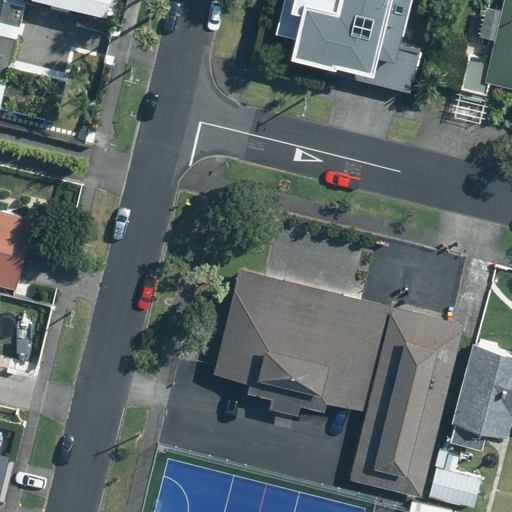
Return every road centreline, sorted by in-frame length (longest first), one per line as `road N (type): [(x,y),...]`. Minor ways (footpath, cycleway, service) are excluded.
road 1 (residential): [(166,116),(72,511)]
road 2 (residential): [(166,116),(511,200)]
